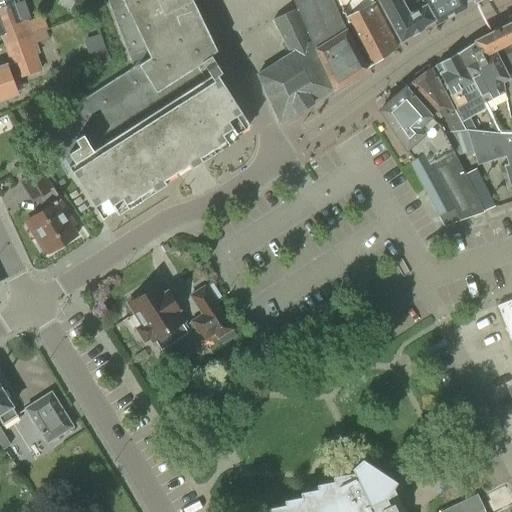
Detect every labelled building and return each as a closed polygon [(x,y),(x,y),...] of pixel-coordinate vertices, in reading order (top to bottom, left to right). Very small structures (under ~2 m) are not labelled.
[(0,0),(0,36),(3,46),(45,30),(41,17),(27,22),(27,20),(31,19),(24,1),(15,4),(13,0),(0,0)] [(108,0),(134,68),(44,126),(103,218),(250,125),(221,78),(225,75),(212,54),(218,50),(193,0),(108,0)] [(367,69),(366,67),(343,23),(332,0),(293,0),(298,9),(333,90),(367,69)] [(394,44),(373,5),(354,15),(346,0),(334,0),(343,20),(368,67),(379,59),(396,48),(394,44)] [(379,0),(401,41),(434,19),(422,0),(379,0)] [(464,3),(472,0),(422,0),(434,19),(436,25),(466,8),(464,3)] [(291,53),(258,74),(278,122),(279,122),(279,123),(280,123),(281,123),(282,123),(298,112),(298,113),(314,104),(313,102),(333,90),(297,9),(287,14),(274,19),(291,53)] [(494,47),(510,79),(511,77),(511,22),(490,34),(497,45),(494,47)] [(45,30),(3,46),(10,64),(6,65),(0,67),(0,100),(17,94),(11,78),(15,77),(16,80),(43,71),(36,54),(40,52),(37,43),(48,39),(45,30)] [(474,42),(458,53),(487,108),(485,108),(498,133),(511,132),(511,125),(503,83),(510,79),(494,47),(497,45),(490,34),(474,42)] [(458,53),(431,68),(464,128),(475,130),(469,118),(485,108),(487,108),(458,53)] [(409,85),(405,88),(437,122),(438,121),(443,132),(464,128),(431,68),(428,70),(409,85)] [(511,77),(510,79),(503,83),(511,125),(511,77)] [(437,122),(405,88),(379,111),(413,160),(409,163),(423,189),(438,217),(443,226),(459,220),(483,212),(479,204),(466,177),(465,178),(459,165),(460,165),(443,132),(438,121),(437,122)] [(464,128),(443,132),(460,165),(476,160),(477,164),(506,155),(509,165),(505,167),(511,189),(511,132),(498,133),(498,134),(476,132),(475,130),(464,128)] [(53,188),(38,166),(18,180),(32,202),(53,188)] [(479,171),(466,177),(479,204),(492,198),(479,171)] [(31,220),(40,235),(39,236),(50,253),(78,235),(64,214),(69,211),(62,200),(31,220)] [(191,321),(184,325),(176,311),(179,309),(168,293),(165,294),(160,286),(144,296),(141,291),(129,298),(132,303),(129,305),(142,327),(136,331),(143,342),(151,337),(160,351),(175,342),(176,343),(178,346),(171,350),(178,362),(199,349),(197,345),(203,340),(191,321)] [(191,321),(203,340),(215,333),(224,349),(238,341),(205,286),(190,295),(202,315),(191,321)] [(511,299),(497,305),(511,343),(511,299)] [(0,444),(3,449),(10,444),(0,428),(0,422),(2,426),(18,417),(11,407),(0,389),(0,444)] [(51,394),(25,410),(46,444),(72,428),(51,394)] [(384,511),(383,509),(390,506),(386,498),(396,493),(394,488),(396,481),(364,461),(353,468),(354,473),(334,477),(335,482),(318,485),(319,489),(301,493),(303,497),(285,501),(285,504),(268,508),(269,511),(384,511)] [(493,491),(480,498),(486,511),(492,511),(511,503),(503,486),(493,491)]
